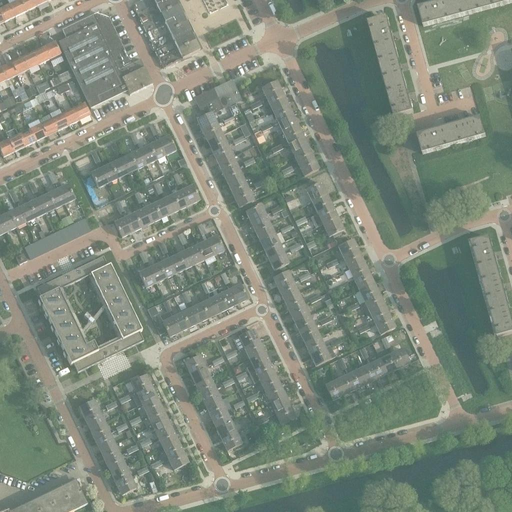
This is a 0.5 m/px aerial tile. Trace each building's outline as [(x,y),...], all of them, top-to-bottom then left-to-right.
[(33,0),(22,0),(20,1),(26,13),(37,8),(33,0)] [(33,0),(37,8),(48,3),(46,0),(33,0)] [(146,0),(133,7),(137,16),(170,0),(146,0)] [(174,0),(170,0),(137,16),(142,25),(178,7),(174,0)] [(455,19),(450,0),(418,9),(423,28),(455,19)] [(483,0),(451,0),(450,0),(455,19),(487,11),(483,0)] [(511,0),(483,0),(487,11),(511,3),(511,0)] [(20,1),(9,6),(15,18),(26,13),(20,1)] [(9,6),(0,10),(0,14),(4,24),(15,18),(9,6)] [(178,7),(142,25),(146,34),(182,16),(178,7)] [(59,44),(84,96),(91,110),(128,93),(130,97),(153,86),(141,61),(131,65),(109,19),(104,17),(98,15),(98,14),(62,31),(67,40),(59,44)] [(182,16),(146,34),(151,43),(187,25),(182,16)] [(369,25),(377,57),(396,51),(387,20),(369,25)] [(187,25),(151,43),(155,52),(191,34),(187,25)] [(191,34),(155,52),(159,61),(195,43),(191,34)] [(195,43),(159,61),(164,70),(200,53),(195,43)] [(55,44),(44,49),(50,61),(61,56),(55,44)] [(44,49),(33,54),(39,66),(50,61),(44,49)] [(396,51),(377,57),(386,88),(405,83),(396,51)] [(33,54),(22,59),(28,72),(39,66),(33,54)] [(22,59),(11,65),(17,77),(28,72),(22,59)] [(11,65),(1,70),(6,82),(17,77),(11,65)] [(68,72),(58,77),(58,78),(61,84),(72,79),(68,72)] [(47,83),(36,89),(40,96),(45,94),(44,92),(50,90),(47,83)] [(262,90),(267,102),(282,95),(276,83),(262,90)] [(405,83),(386,88),(395,120),(400,118),(412,115),(413,115),(408,94),(405,83)] [(233,87),(225,91),(231,106),(241,101),(236,91),(235,91),(233,87)] [(33,89),(26,92),(29,99),(36,95),(33,89)] [(225,91),(215,96),(222,110),(231,106),(225,91)] [(282,95),(267,102),(273,113),(287,106),(282,95)] [(215,96),(206,100),(213,114),(222,110),(215,96)] [(12,98),(3,102),(4,104),(6,109),(16,105),(12,98)] [(199,108),(204,118),(211,115),(212,115),(213,114),(206,100),(198,104),(200,108),(199,108)] [(76,103),(71,106),(73,110),(79,122),(90,117),(85,105),(78,108),(76,103)] [(236,106),(229,109),(232,116),(233,118),(240,114),(236,106)] [(287,106),(273,113),(278,123),(292,116),(287,106)] [(73,110),(63,116),(68,128),(79,122),(73,110)] [(197,122),(203,133),(217,126),(212,115),(211,115),(204,118),(197,122)] [(251,115),(246,117),(249,124),(255,121),(251,115)] [(412,115),(400,118),(401,124),(413,121),(412,115)] [(63,116),(52,121),(58,133),(68,128),(63,116)] [(292,116),(278,123),(283,134),(298,127),(292,116)] [(481,119),(449,128),(454,146),(486,138),(481,119)] [(52,121),(41,126),(47,138),(58,133),(52,121)] [(413,121),(401,124),(403,130),(415,127),(413,121)] [(41,126),(30,131),(36,143),(47,138),(41,126)] [(217,126),(203,133),(208,144),(222,137),(217,126)] [(298,127),(283,134),(288,145),(303,138),(298,127)] [(415,127),(403,130),(405,136),(417,133),(415,127)] [(454,146),(449,128),(417,137),(423,155),(454,146)] [(30,131),(19,136),(25,148),(36,143),(30,131)] [(19,136),(9,142),(14,154),(25,148),(19,136)] [(222,137),(208,144),(213,155),(227,148),(222,137)] [(169,138),(159,143),(166,157),(176,153),(169,138)] [(303,138),(288,145),(294,156),(308,149),(303,138)] [(9,142),(0,145),(0,152),(3,159),(14,154),(9,142)] [(159,143),(149,148),(156,162),(166,157),(159,143)] [(149,148),(140,152),(147,167),(156,162),(149,148)] [(227,148),(213,155),(218,166),(233,159),(227,148)] [(308,149),(294,156),(299,167),(313,160),(308,149)] [(140,152),(130,157),(137,171),(147,167),(140,152)] [(130,157),(120,161),(127,176),(137,171),(130,157)] [(233,159),(218,166),(224,176),(238,170),(233,159)] [(313,160),(299,167),(304,178),(319,171),(313,160)] [(120,161),(111,166),(118,181),(127,176),(120,161)] [(111,166),(101,171),(108,185),(118,181),(111,166)] [(238,170),(224,176),(229,187),(243,180),(238,170)] [(108,185),(101,171),(91,176),(98,190),(108,185)] [(243,180),(229,187),(234,198),(248,191),(243,180)] [(306,192),(312,204),(327,198),(321,185),(317,186),(316,184),(309,187),(310,190),(306,192)] [(68,187),(58,191),(65,206),(75,201),(68,187)] [(193,188),(183,192),(190,207),(200,202),(193,188)] [(58,191),(48,196),(55,210),(65,206),(58,191)] [(248,191),(234,198),(239,209),(254,203),(248,191)] [(183,192),(173,197),(180,211),(190,207),(183,192)] [(48,196),(39,201),(46,215),(55,210),(48,196)] [(173,197),(164,202),(170,216),(180,211),(173,197)] [(286,205),(294,201),(292,197),(284,200),(286,205)] [(327,198),(312,204),(318,215),(332,208),(327,198)] [(39,201),(29,205),(36,220),(46,215),(39,201)] [(164,202),(154,206),(161,221),(170,216),(164,202)] [(29,205),(19,210),(26,224),(36,220),(29,205)] [(154,206),(144,211),(151,225),(161,221),(154,206)] [(246,214),(251,224),(265,217),(260,207),(246,214)] [(332,208),(318,215),(323,226),(337,219),(332,208)] [(19,210),(10,215),(17,229),(26,224),(19,210)] [(144,211),(135,215),(141,230),(151,225),(144,211)] [(10,215),(0,219),(7,234),(17,229),(10,215)] [(135,215),(125,220),(132,234),(141,230),(135,215)] [(265,217),(251,224),(256,234),(270,227),(265,217)] [(337,219),(323,226),(329,239),(332,237),(334,240),(341,236),(340,234),(343,232),(337,219)] [(132,234),(125,220),(115,225),(122,239),(132,234)] [(85,221),(78,224),(84,236),(90,233),(85,221)] [(78,224),(72,227),(78,238),(84,236),(78,224)] [(72,227),(67,230),(72,241),(78,238),(72,227)] [(270,227),(256,234),(260,243),(275,236),(270,227)] [(67,230),(61,232),(66,244),(72,241),(67,230)] [(61,232),(55,235),(61,247),(66,244),(61,232)] [(55,235),(49,238),(55,250),(61,247),(55,235)] [(275,236),(260,243),(265,253),(279,246),(275,236)] [(49,238),(43,241),(49,252),(55,250),(49,238)] [(217,238),(207,243),(214,257),(224,252),(217,238)] [(471,245),(480,276),(499,271),(490,239),(471,245)] [(43,241),(37,244),(43,255),(49,252),(43,241)] [(338,249),(344,260),(358,253),(353,242),(338,249)] [(207,243),(197,247),(204,262),(214,257),(207,243)] [(314,243),(307,247),(309,251),(316,248),(314,243)] [(37,244),(31,246),(37,258),(43,255),(37,244)] [(37,258),(31,246),(25,249),(31,261),(37,258)] [(279,246),(265,253),(269,262),(284,256),(279,246)] [(197,247),(188,252),(195,266),(204,262),(197,247)] [(188,252),(178,257),(185,271),(195,266),(188,252)] [(358,253),(344,260),(349,271),(363,264),(358,253)] [(24,255),(16,259),(20,266),(27,263),(24,255)] [(284,256),(269,262),(274,272),(289,266),(284,256)] [(178,257),(168,261),(175,276),(185,271),(178,257)] [(71,367),(73,366),(78,375),(106,361),(106,362),(116,357),(144,343),(139,334),(142,332),(138,323),(137,320),(136,320),(132,311),(130,307),(125,298),(124,294),(119,285),(118,281),(117,281),(113,271),(111,267),(110,266),(108,268),(103,259),(75,272),(65,276),(65,277),(37,290),(41,299),(39,301),(38,302),(41,308),(42,308),(45,314),(44,315),(47,321),(48,321),(52,327),(50,328),(53,334),(55,334),(58,340),(56,341),(59,347),(61,347),(64,353),(63,354),(66,360),(67,359),(71,367)] [(168,261),(159,266),(165,280),(175,276),(168,261)] [(363,264),(349,271),(354,282),(369,275),(363,264)] [(159,266),(149,271),(156,285),(165,280),(159,266)] [(232,271),(229,272),(231,278),(239,274),(236,269),(232,271)] [(156,285),(149,271),(139,275),(146,290),(156,285)] [(499,271),(480,276),(489,308),(508,303),(499,271)] [(273,280),(279,291),(293,284),(288,273),(273,280)] [(369,275),(354,282),(359,293),(374,286),(369,275)] [(293,284),(279,291),(284,302),(298,295),(293,284)] [(374,286),(359,293),(365,304),(379,297),(374,286)] [(240,287),(230,291),(237,306),(247,301),(240,287)] [(230,291),(221,296),(228,311),(237,306),(230,291)] [(298,295),(284,302),(289,313),(304,306),(298,295)] [(221,296),(211,301),(218,315),(228,311),(221,296)] [(379,297),(365,304),(370,315),(384,308),(379,297)] [(211,301),(202,305),(208,320),(218,315),(211,301)] [(508,303),(489,308),(497,340),(503,338),(511,335),(511,318),(511,316),(508,303)] [(202,305),(192,310),(199,325),(208,320),(202,305)] [(304,306),(289,313),(295,324),(309,317),(304,306)] [(384,308),(370,315),(375,326),(390,319),(384,308)] [(192,310),(182,315),(189,329),(199,325),(192,310)] [(168,314),(160,317),(164,324),(163,324),(164,327),(167,333),(170,339),(180,334),(173,319),(169,313),(168,314)] [(182,315),(173,319),(180,334),(189,329),(182,315)] [(309,317),(295,324),(300,335),(314,328),(309,317)] [(390,319),(375,326),(381,337),(395,330),(390,319)] [(164,327),(157,331),(159,336),(167,333),(164,327)] [(314,328),(300,335),(305,346),(319,339),(314,328)] [(254,332),(239,339),(244,350),(259,343),(254,332)] [(511,335),(503,338),(505,344),(511,342),(511,335)] [(319,339),(305,346),(310,357),(325,350),(319,339)] [(259,343),(244,350),(250,361),(264,354),(259,343)] [(329,348),(325,350),(310,357),(316,368),(335,359),(329,348)] [(402,351),(391,356),(398,370),(409,365),(402,351)] [(253,367),(246,370),(249,375),(255,372),(269,365),(264,354),(250,361),(253,367)] [(391,356),(380,361),(387,376),(398,370),(391,356)] [(185,365),(190,376),(205,369),(200,358),(185,365)] [(380,361),(369,367),(376,381),(387,376),(380,361)] [(269,365),(255,372),(260,383),(275,376),(269,365)] [(369,367),(358,372),(365,386),(376,381),(369,367)] [(205,369),(190,376),(196,387),(210,380),(205,369)] [(358,372),(347,377),(354,392),(365,386),(358,372)] [(275,376),(260,383),(265,394),(280,387),(275,376)] [(132,384),(137,395),(151,388),(146,377),(132,384)] [(347,377),(336,382),(343,397),(354,392),(347,377)] [(210,380),(196,387),(201,398),(215,391),(210,380)] [(343,397),(336,382),(325,388),(332,402),(343,397)] [(280,387),(265,394),(271,405),(285,398),(280,387)] [(151,388),(137,395),(142,406),(157,399),(151,388)] [(215,391),(201,398),(206,409),(221,402),(215,391)] [(271,405),(267,406),(272,417),(276,416),(290,409),(285,398),(271,405)] [(157,399),(142,406),(148,417),(162,410),(157,399)] [(79,409),(85,420),(99,413),(94,402),(79,409)] [(221,402),(206,409),(211,420),(226,413),(221,402)] [(290,409),(276,416),(281,427),(296,420),(290,409)] [(162,410),(148,417),(153,428),(167,421),(162,410)] [(99,413),(85,420),(90,431),(104,424),(99,413)] [(226,413),(211,420),(217,431),(231,424),(226,413)] [(167,421),(153,428),(158,439),(172,432),(167,421)] [(104,424),(90,431),(95,442),(110,435),(104,424)] [(231,424),(217,431),(222,441),(236,435),(231,424)] [(172,432),(158,439),(163,450),(178,443),(172,432)] [(110,435),(95,442),(101,453),(115,446),(110,435)] [(236,435),(222,441),(227,453),(242,446),(236,435)] [(178,443),(163,450),(169,461),(183,454),(178,443)] [(115,446),(101,453),(106,464),(120,457),(115,446)] [(183,454),(169,461),(174,472),(188,465),(183,454)] [(120,457),(106,464),(111,475),(126,468),(120,457)] [(126,468),(111,475),(116,486),(131,479),(126,468)] [(131,479),(116,486),(122,497),(136,490),(131,479)] [(74,511),(86,506),(87,507),(87,506),(76,482),(14,511),(74,511)]
